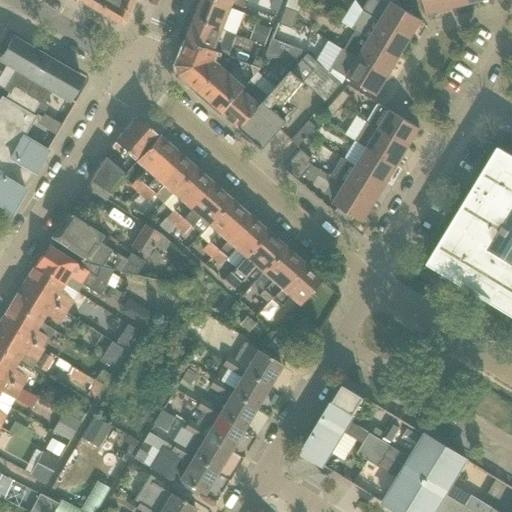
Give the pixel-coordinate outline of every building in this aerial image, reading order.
[(125,22),(133,0),(77,0),(118,24),(125,22)] [(244,13),(231,8),(232,4),(221,0),(201,0),(195,18),(223,29),(236,35),(244,13)] [(283,0),(272,0),(269,8),(278,12),(283,0)] [(410,39),(422,20),(388,0),(369,0),(363,10),(410,39)] [(423,0),(427,14),(449,9),(446,0),(423,0)] [(446,0),(449,9),(470,3),(468,0),(446,0)] [(296,20),(299,12),(286,7),(283,15),(296,20)] [(356,31),(361,34),(361,35),(399,58),(410,39),(363,10),(352,29),(356,31)] [(296,20),(283,15),(280,24),(292,29),(296,20)] [(215,49),(223,29),(195,18),(187,39),(215,49)] [(272,29),(260,24),(254,40),(266,45),(272,29)] [(359,58),(388,76),(399,58),(361,35),(361,34),(356,31),(345,50),(359,58)] [(10,84),(12,86),(8,93),(22,101),(26,94),(35,79),(47,58),(13,38),(0,59),(18,70),(10,84)] [(265,60),(282,57),(284,57),(287,57),(291,45),(273,38),(264,59),(265,60)] [(187,39),(186,39),(176,65),(178,73),(215,61),(218,52),(214,50),(215,49),(187,39)] [(331,68),(347,77),(377,95),(388,76),(359,58),(345,50),(342,48),(342,49),(328,41),(316,61),(329,72),(331,68)] [(240,128),(264,149),(287,122),(284,120),(290,112),(283,106),(303,82),(326,102),(342,84),(329,72),(316,61),(307,53),(293,69),(269,96),(240,128)] [(307,53),(302,54),(287,57),(284,57),(285,63),(293,69),(307,53)] [(262,69),(265,60),(264,59),(257,56),(254,65),(262,69)] [(47,58),(35,79),(69,100),(82,78),(47,58)] [(223,68),(215,61),(178,73),(179,75),(201,94),(223,68)] [(255,76),(262,69),(252,65),(255,76)] [(223,113),(244,87),(223,68),(201,94),(223,113)] [(245,87),(244,87),(223,113),(240,128),(269,96),(250,81),(245,87)] [(344,90),(335,100),(341,107),(351,97),(344,90)] [(0,138),(22,101),(8,93),(5,98),(1,96),(0,97),(0,138)] [(22,101),(36,109),(40,102),(26,94),(22,101)] [(341,107),(335,100),(326,111),(333,117),(341,107)] [(0,151),(34,171),(33,172),(35,172),(47,151),(24,137),(36,117),(33,114),(36,109),(22,101),(0,138),(0,151)] [(420,128),(379,103),(368,122),(379,129),(408,147),(420,128)] [(138,118),(132,119),(111,146),(123,157),(127,153),(133,159),(156,134),(138,118)] [(309,120),(300,130),(307,136),(316,126),(309,120)] [(379,129),(368,122),(357,141),(368,148),(397,166),(408,147),(379,129)] [(298,147),(307,136),(300,130),(291,140),(298,147)] [(136,192),(174,150),(156,134),(133,159),(135,161),(144,170),(130,186),(136,192)] [(368,148),(356,166),(386,184),(397,166),(368,148)] [(511,155),(500,148),(481,178),(481,177),(479,180),(464,205),(464,206),(430,262),(460,280),(459,282),(498,305),(498,304),(511,312),(511,155)] [(174,150),(136,192),(148,201),(161,186),(168,192),(192,166),(174,150)] [(285,168),(299,180),(315,162),(301,150),(285,168)] [(34,171),(0,151),(0,170),(4,172),(0,178),(0,205),(11,212),(24,189),(23,189),(33,172),(34,171)] [(105,157),(89,181),(107,193),(123,175),(105,157)] [(331,176),(345,185),(375,203),(386,184),(356,166),(342,158),(331,176)] [(179,202),(165,218),(173,224),(213,183),(192,166),(168,192),(179,202)] [(206,224),(229,198),(213,183),(173,224),(184,234),(190,226),(198,233),(206,224)] [(339,207),(334,211),(348,223),(354,216),(363,222),(375,203),(345,185),(334,204),(339,207)] [(206,224),(216,233),(201,250),(209,256),(247,214),(229,198),(206,224)] [(87,258),(97,241),(101,234),(69,213),(53,237),(83,256),(87,258)] [(242,256),(265,230),(247,214),(209,256),(219,265),(234,249),(242,256)] [(146,256),(154,245),(161,234),(144,224),(130,246),(146,256)] [(283,246),(265,230),(242,256),(243,257),(222,281),(232,290),(254,266),(260,272),(283,246)] [(170,242),(161,234),(154,245),(165,252),(170,242)] [(83,256),(79,261),(87,263),(101,267),(111,250),(97,241),(87,258),(83,256)] [(75,263),(48,245),(34,266),(63,284),(64,284),(78,293),(83,285),(99,295),(107,284),(75,263)] [(257,296),(266,303),(271,297),(302,262),(283,246),(260,272),(262,274),(254,283),(262,290),(257,296)] [(120,271),(126,261),(121,257),(111,250),(101,267),(113,270),(120,271)] [(120,271),(136,275),(144,261),(131,253),(126,261),(120,271)] [(75,263),(107,284),(108,282),(113,270),(101,267),(87,263),(79,261),(76,261),(75,263)] [(271,297),(280,305),(289,296),(299,305),(321,279),(302,262),(271,297)] [(22,286),(66,313),(73,300),(59,292),(63,284),(34,266),(22,286)] [(22,286),(10,306),(40,323),(41,323),(45,315),(59,324),(66,313),(22,286)] [(40,323),(10,306),(0,322),(0,325),(42,349),(54,330),(41,323),(40,323)] [(144,309),(135,322),(145,328),(154,315),(144,309)] [(255,324),(246,316),(240,325),(248,332),(255,324)] [(129,339),(135,330),(127,324),(121,333),(129,339)] [(0,350),(33,369),(37,362),(44,350),(42,349),(0,325),(0,350)] [(268,346),(280,356),(287,348),(275,338),(268,346)] [(107,347),(119,355),(123,349),(111,341),(107,347)] [(256,349),(243,371),(268,387),(281,365),(256,349)] [(0,376),(21,388),(27,378),(33,369),(0,350),(0,376)] [(46,372),(53,358),(45,353),(37,367),(46,372)] [(222,365),(234,373),(237,368),(240,362),(234,359),(228,355),(222,365)] [(94,399),(102,386),(95,381),(72,366),(59,358),(56,364),(68,372),(67,375),(83,385),(85,381),(93,386),(87,395),(94,399)] [(187,368),(182,379),(191,384),(196,374),(187,368)] [(102,369),(95,381),(102,386),(110,374),(102,369)] [(268,387),(243,371),(230,393),(255,408),(268,387)] [(0,401),(10,407),(14,401),(21,388),(0,376),(0,401)] [(221,394),(224,389),(227,385),(214,377),(209,387),(221,394)] [(344,384),(323,418),(344,431),(365,397),(344,384)] [(230,393),(217,414),(242,429),(255,408),(230,393)] [(212,411),(215,405),(202,398),(196,408),(202,412),(209,416),(212,411)] [(0,424),(5,416),(10,407),(0,401),(0,424)] [(70,415),(81,421),(85,414),(74,407),(70,415)] [(154,424),(166,432),(175,417),(162,410),(154,424)] [(230,451),(242,429),(217,414),(212,411),(209,416),(202,412),(195,423),(188,420),(183,429),(192,434),(196,436),(198,432),(230,451)] [(53,430),(70,440),(81,421),(70,415),(64,412),(53,430)] [(96,418),(83,439),(99,448),(112,427),(96,418)] [(302,452),(323,465),(344,431),(323,418),(302,452)] [(393,423),(384,437),(392,442),(400,428),(393,423)] [(418,443),(422,437),(423,435),(409,427),(408,429),(404,435),(418,443)] [(148,469),(178,485),(181,480),(199,491),(203,494),(217,472),(186,453),(183,458),(171,451),(173,446),(149,432),(144,441),(159,450),(148,469)] [(184,447),(176,442),(173,446),(171,451),(183,458),(186,453),(217,472),(230,451),(198,432),(196,436),(192,434),(184,447)] [(364,443),(374,450),(380,439),(370,433),(364,443)] [(138,441),(128,434),(123,441),(134,448),(138,441)] [(411,458),(405,469),(425,481),(446,447),(426,434),(411,458)] [(58,456),(64,446),(51,439),(45,449),(58,456)] [(391,446),(380,439),(374,450),(384,456),(391,446)] [(374,450),(364,443),(357,454),(368,460),(374,450)] [(446,493),(467,459),(446,447),(425,481),(446,493)] [(126,462),(132,451),(127,448),(120,459),(126,462)] [(374,450),(368,460),(378,466),(384,456),(374,450)] [(57,461),(42,453),(31,473),(46,481),(57,461)] [(500,496),(507,481),(471,466),(466,479),(492,489),(490,492),(500,496)] [(405,469),(398,479),(384,503),(399,511),(406,511),(425,481),(405,469)] [(13,480),(0,473),(0,498),(3,500),(13,480)] [(153,479),(148,487),(149,487),(160,494),(164,489),(165,486),(153,479)] [(199,491),(181,480),(178,485),(197,495),(199,491)] [(406,511),(434,511),(440,504),(446,493),(425,481),(406,511)] [(60,499),(58,503),(53,511),(95,511),(110,489),(97,482),(80,510),(60,499)] [(150,510),(153,511),(192,511),(195,508),(171,493),(164,489),(160,494),(149,487),(141,500),(152,507),(150,510)] [(40,494),(29,511),(53,511),(58,503),(40,494)] [(476,511),(483,502),(472,495),(466,506),(476,511)] [(140,500),(135,508),(142,511),(149,511),(150,510),(152,507),(141,500),(140,500)] [(491,511),(494,508),(483,502),(476,511),(491,511)]
